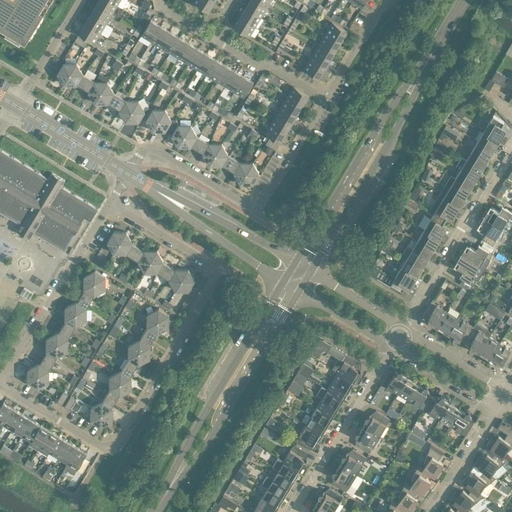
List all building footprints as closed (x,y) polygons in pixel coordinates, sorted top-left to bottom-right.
[(0,0),(0,28),(7,33),(4,37),(20,46),(22,42),(25,44),(43,15),(39,12),(46,0),(0,0)] [(117,5),(109,0),(99,0),(96,5),(112,14),(117,5)] [(147,10),(152,3),(147,0),(143,0),(140,6),(147,10)] [(194,0),(193,2),(209,11),(215,1),(212,0),(194,0)] [(267,8),(254,0),(250,0),(246,8),(261,17),(267,8)] [(91,14),(106,24),(112,14),(96,5),(91,14)] [(261,17),(246,8),(240,17),(256,26),(261,17)] [(146,10),(140,19),(146,22),(151,13),(147,10),(146,10)] [(106,24),(91,14),(85,23),(101,33),(106,24)] [(340,22),(342,18),(334,14),(332,18),(340,22)] [(234,27),(250,36),(256,26),(240,17),(234,27)] [(151,19),(142,35),(151,41),(161,25),(151,19)] [(348,31),(332,21),(327,31),(342,40),(348,31)] [(79,33),(95,42),(101,33),(85,23),(79,33)] [(161,47),(170,31),(161,25),(151,41),(161,47)] [(170,52),(179,37),(170,31),(161,47),(170,52)] [(321,40),(336,50),(342,40),(327,31),(321,40)] [(78,36),(75,41),(85,47),(88,42),(78,36)] [(179,58),(188,42),(179,37),(170,52),(179,58)] [(135,41),(130,38),(125,47),(129,50),(135,41)] [(336,50),(321,40),(315,50),(331,59),(336,50)] [(188,63),(198,48),(188,42),(179,58),(188,63)] [(198,48),(188,63),(198,69),(207,53),(198,48)] [(331,59),(315,50),(310,59),(325,68),(331,59)] [(207,53),(198,69),(207,75),(216,59),(207,53)] [(216,59),(207,75),(216,80),(225,65),(216,59)] [(304,69),(319,78),(325,68),(310,59),(304,69)] [(58,73),(64,84),(77,62),(64,62),(58,73)] [(83,73),(77,62),(64,84),(77,84),(77,83),(83,73)] [(225,65),(216,80),(225,86),(235,70),(225,65)] [(235,70),(225,86),(234,91),(244,76),(235,70)] [(148,71),(145,77),(150,80),(153,75),(148,71)] [(504,86),(509,78),(497,71),(492,79),(504,86)] [(96,81),(83,73),(77,83),(89,91),(96,81)] [(244,97),(254,82),(244,76),(234,91),(244,97)] [(108,81),(96,81),(89,91),(95,102),(108,81)] [(114,92),(108,81),(95,102),(108,103),(108,102),(114,92)] [(309,95),(294,86),(288,95),(303,105),(309,95)] [(126,100),(114,92),(108,102),(120,109),(126,100)] [(483,94),(475,98),(480,105),(487,101),(483,94)] [(282,105),(298,114),(303,105),(288,95),(282,105)] [(139,100),(126,100),(120,109),(120,110),(126,121),(139,100)] [(145,111),(139,100),(126,121),(139,121),(145,111)] [(298,114),(282,105),(276,114),(292,123),(298,114)] [(147,119),(153,130),(166,109),(153,109),(147,119)] [(171,120),(166,109),(153,130),(165,130),(166,130),(173,134),(179,124),(177,119),(171,120)] [(292,123),(276,114),(271,123),(286,132),(292,123)] [(504,121),(493,115),(483,132),(498,141),(504,144),(507,139),(507,140),(508,139),(497,133),(504,121)] [(265,133),(281,142),(286,132),(271,123),(265,133)] [(191,125),(179,124),(173,134),(172,135),(178,146),(191,125)] [(191,146),(191,145),(197,135),(191,125),(178,146),(191,146)] [(454,129),(446,125),(443,131),(450,135),(454,129)] [(492,151),(494,153),(495,151),(493,150),(498,141),(483,132),(478,141),(493,150),(492,151)] [(191,145),(204,153),(210,143),(197,135),(191,145)] [(276,150),(279,145),(269,138),(266,144),(276,150)] [(486,161),(489,162),(490,160),(487,159),(492,151),(493,150),(478,141),(472,150),(487,159),(486,161)] [(203,153),(209,164),(222,143),(210,143),(204,153),(203,153)] [(222,165),(222,164),(228,154),(222,143),(209,164),(222,165)] [(268,146),(265,151),(270,155),(274,149),(268,146)] [(99,208),(72,192),(62,186),(65,180),(52,172),(49,178),(0,148),(0,211),(21,224),(17,230),(30,238),(34,232),(65,251),(85,218),(91,221),(99,208)] [(481,170),(483,171),(484,169),(482,168),(486,161),(487,159),(472,150),(467,159),(481,168),(481,170)] [(222,164),(235,171),(241,162),(228,154),(222,164)] [(476,177),(481,170),(481,168),(467,159),(462,157),(457,166),(461,169),(476,178),(475,179),(477,180),(478,179),(476,177)] [(304,160),(300,167),(305,171),(307,168),(310,163),(304,160)] [(234,172),(240,183),(253,162),(241,162),(235,171),(234,172)] [(253,183),(259,174),(259,173),(253,162),(240,183),(253,183)] [(469,188),(472,190),(473,188),(470,187),(475,179),(476,178),(461,169),(455,178),(470,187),(469,188)] [(464,197),(466,199),(467,197),(465,196),(469,188),(470,187),(455,178),(451,175),(446,184),(465,196),(464,197)] [(461,207),(462,205),(460,204),(464,197),(465,196),(446,184),(440,194),(459,205),(461,207)] [(422,189),(416,186),(409,198),(413,200),(415,201),(422,189)] [(505,191),(501,188),(497,195),(499,196),(502,196),(505,191)] [(465,209),(461,207),(459,205),(440,194),(430,210),(434,213),(445,219),(452,208),(462,214),(463,214),(462,214),(465,209)] [(491,206),(485,216),(484,216),(503,228),(509,218),(511,219),(511,211),(503,206),(500,212),(492,206),(491,206)] [(418,225),(425,229),(424,229),(439,238),(445,242),(448,237),(448,238),(449,237),(438,231),(445,219),(434,213),(431,218),(425,215),(418,225)] [(484,217),(478,228),(479,228),(479,227),(488,233),(484,238),(497,246),(507,230),(503,228),(484,216),(484,217)] [(435,251),(436,249),(434,247),(439,238),(424,229),(419,239),(433,248),(433,249),(435,251)] [(108,241),(114,253),(127,231),(114,231),(108,241)] [(114,253),(126,253),(132,243),(133,242),(127,231),(114,253)] [(385,244),(389,246),(390,247),(394,242),(388,239),(385,244)] [(427,258),(429,260),(430,258),(428,257),(433,249),(433,248),(419,239),(413,248),(428,257),(427,258)] [(126,253),(139,260),(145,250),(132,243),(126,253)] [(461,254),(460,255),(480,267),(483,261),(487,263),(493,253),(480,245),(477,250),(468,245),(468,244),(461,255),(461,254)] [(421,268),(424,269),(425,267),(422,266),(427,258),(428,257),(413,248),(408,245),(402,254),(422,266),(421,268)] [(55,268),(45,261),(44,261),(34,255),(35,255),(34,254),(34,255),(24,249),(24,248),(24,249),(23,248),(23,249),(18,259),(17,258),(17,259),(12,267),(11,267),(12,268),(7,276),(6,275),(6,276),(7,276),(1,286),(0,286),(1,286),(1,287),(0,287),(1,287),(11,293),(21,299),(21,300),(22,299),(32,305),(32,306),(33,305),(32,305),(38,296),(39,296),(38,295),(43,287),(44,287),(43,287),(48,279),(49,279),(49,278),(48,278),(54,268),(55,269),(55,268)] [(139,260),(145,271),(158,250),(145,250),(139,260)] [(145,271),(157,271),(163,262),(164,261),(158,250),(145,271)] [(412,273),(419,277),(420,276),(417,274),(421,268),(422,266),(402,254),(397,263),(402,266),(412,273)] [(485,270),(480,267),(460,255),(461,256),(455,266),(455,267),(455,266),(467,273),(460,283),(471,290),(477,279),(479,280),(485,270)] [(364,261),(359,268),(365,272),(370,264),(364,261)] [(157,271),(170,279),(176,269),(163,262),(157,271)] [(374,265),(368,274),(381,281),(386,273),(374,265)] [(403,288),(412,273),(402,266),(392,283),(402,290),(400,293),(411,299),(414,294),(403,288)] [(170,279),(176,290),(189,269),(176,268),(176,269),(170,279)] [(95,269),(84,276),(106,288),(106,276),(95,269)] [(195,280),(189,269),(176,290),(188,290),(195,280)] [(84,288),(85,289),(95,294),(106,288),(84,276),(84,288)] [(462,288),(458,293),(463,296),(466,291),(462,288)] [(85,289),(78,301),(87,307),(95,294),(85,289)] [(494,302),(498,295),(493,291),(489,299),(494,302)] [(87,307),(78,301),(77,300),(66,307),(87,319),(87,307)] [(432,324),(438,327),(448,311),(442,308),(442,307),(437,304),(432,301),(423,315),(424,315),(425,314),(429,316),(428,318),(430,318),(428,321),(428,322),(427,322),(428,323),(428,324),(429,325),(430,325),(431,325),(432,324)] [(490,302),(485,309),(490,312),(495,305),(490,302)] [(76,325),(87,319),(66,307),(65,319),(66,320),(76,325)] [(169,327),(169,314),(159,308),(148,314),(169,327)] [(448,311),(438,327),(448,333),(457,317),(448,311)] [(147,326),(157,332),(158,333),(169,327),(148,314),(147,326)] [(469,323),(463,320),(457,317),(448,333),(453,337),(453,338),(453,339),(454,339),(454,340),(455,340),(456,340),(457,340),(458,339),(459,337),(460,337),(461,336),(466,339),(465,340),(466,340),(474,326),(469,323)] [(66,320),(59,332),(68,338),(76,325),(66,320)] [(492,333),(476,323),(474,326),(466,340),(467,339),(471,342),(471,343),(472,344),(470,347),(470,348),(470,349),(470,350),(471,350),(472,351),(473,351),(474,350),(475,349),(480,353),(490,337),(492,333)] [(150,345),(157,332),(147,326),(140,339),(150,345)] [(68,338),(59,332),(58,332),(47,338),(68,350),(68,338)] [(490,337),(480,353),(490,359),(500,343),(490,337)] [(47,338),(47,350),(47,351),(57,357),(68,350),(47,338)] [(150,345),(140,339),(129,345),(150,358),(150,345)] [(323,348),(339,358),(342,359),(346,353),(324,339),(323,339),(322,339),(321,339),(320,339),(319,340),(318,341),(311,352),(318,356),(323,348)] [(506,345),(505,346),(500,343),(490,359),(496,362),(495,363),(495,364),(496,365),(497,366),(498,366),(499,366),(499,365),(500,365),(502,362),(503,363),(503,361),(508,364),(507,365),(508,366),(511,358),(511,349),(506,345)] [(129,357),(138,363),(139,364),(150,358),(129,345),(129,357)] [(47,351),(40,363),(50,369),(57,357),(47,351)] [(333,368),(338,371),(354,381),(358,375),(359,376),(360,376),(360,375),(361,375),(361,374),(361,373),(361,372),(361,371),(360,371),(357,369),(362,362),(346,353),(342,359),(339,358),(333,368)] [(131,376),(138,363),(129,357),(121,370),(131,376)] [(50,369),(40,363),(39,362),(28,369),(49,381),(50,369)] [(300,368),(308,373),(311,367),(307,365),(303,362),(300,368)] [(28,369),(28,381),(38,387),(49,381),(28,369)] [(381,383),(383,384),(387,386),(392,390),(392,389),(398,393),(408,377),(402,373),(402,372),(402,371),(402,370),(401,369),(400,369),(399,369),(398,370),(396,373),(390,370),(381,383)] [(132,376),(131,376),(121,370),(110,376),(131,389),(132,376)] [(354,381),(338,371),(333,380),(349,390),(354,381)] [(110,376),(110,384),(110,388),(120,394),(120,395),(131,389),(110,376)] [(408,377),(398,393),(408,399),(417,382),(408,377)] [(303,386),(297,382),(293,380),(287,388),(298,395),(303,386)] [(349,390),(333,380),(327,389),(343,398),(349,390)] [(424,385),(423,386),(417,382),(408,399),(413,402),(418,406),(419,406),(424,409),(432,395),(426,391),(427,388),(428,388),(428,387),(428,386),(427,386),(427,385),(426,385),(425,385),(424,385)] [(110,388),(102,401),(112,407),(120,394),(110,388)] [(343,398),(327,389),(322,397),(338,407),(343,398)] [(63,391),(57,401),(62,405),(68,394),(63,391)] [(440,396),(438,399),(432,395),(424,409),(429,412),(434,415),(435,415),(440,418),(450,402),(444,399),(444,398),(444,397),(444,396),(444,395),(443,395),(442,395),(441,395),(440,395),(440,396)] [(71,396),(65,406),(70,409),(76,399),(71,396)] [(338,407),(322,397),(317,406),(333,416),(338,407)] [(77,411),(81,405),(75,401),(72,407),(77,411)] [(102,401),(91,407),(113,420),(113,407),(112,407),(102,401)] [(4,402),(1,406),(1,407),(0,408),(0,426),(1,428),(4,423),(13,408),(4,402)] [(450,402),(440,418),(450,424),(459,408),(450,402)] [(333,416),(317,406),(312,415),(328,425),(333,416)] [(91,407),(91,419),(102,426),(113,420),(91,407)] [(13,408),(4,423),(13,429),(22,413),(13,408)] [(465,411),(459,408),(450,424),(455,427),(455,428),(461,431),(466,434),(474,420),(468,417),(470,414),(470,413),(470,412),(470,411),(469,411),(469,410),(468,410),(467,410),(466,410),(465,411)] [(366,419),(367,419),(363,425),(380,435),(386,424),(390,418),(376,410),(372,417),(369,415),(368,415),(367,415),(366,415),(366,416),(365,417),(365,418),(366,419)] [(22,413),(13,429),(22,434),(32,419),(22,413)] [(328,425),(312,415),(306,424),(322,433),(328,425)] [(271,416),(267,423),(273,427),(278,420),(271,416)] [(32,419),(22,434),(32,440),(41,424),(32,419)] [(491,437),(486,445),(496,452),(496,451),(503,456),(503,455),(511,446),(511,425),(502,419),(497,427),(507,433),(504,438),(499,435),(495,440),(491,437)] [(41,424),(32,440),(29,444),(38,450),(50,430),(41,424)] [(303,429),(296,441),(309,449),(314,442),(316,443),(317,444),(318,444),(319,444),(319,443),(320,443),(320,442),(320,441),(320,440),(319,439),(322,433),(306,424),(303,429)] [(357,435),(360,437),(355,444),(369,452),(373,446),(380,435),(363,425),(360,431),(359,431),(358,430),(357,431),(356,432),(356,433),(356,434),(356,435),(357,435)] [(264,428),(261,431),(267,435),(270,429),(265,426),(264,428)] [(50,430),(38,450),(47,455),(50,451),(59,435),(50,430)] [(59,435),(50,451),(59,456),(69,441),(59,435)] [(68,462),(69,462),(78,447),(69,441),(59,456),(68,462)] [(261,452),(263,448),(255,443),(250,452),(254,454),(257,449),(261,452)] [(294,443),(290,449),(287,455),(284,461),(300,470),(304,464),(304,465),(305,465),(306,465),(307,464),(307,463),(308,463),(308,462),(307,462),(307,461),(307,460),(306,460),(304,459),(308,451),(294,443)] [(438,479),(444,471),(439,468),(443,463),(438,459),(444,451),(431,443),(423,467),(423,468),(429,472),(438,479)] [(1,448),(0,450),(6,453),(10,455),(13,450),(9,448),(4,444),(1,448)] [(402,445),(399,451),(404,453),(407,448),(402,445)] [(68,462),(68,463),(65,468),(75,474),(77,469),(83,472),(90,460),(85,457),(87,452),(78,447),(69,462),(68,462)] [(343,458),(340,464),(357,474),(363,463),(363,462),(367,457),(353,448),(349,455),(346,454),(345,453),(344,453),(343,454),(342,454),(342,455),(342,456),(342,457),(343,457),(343,458)] [(394,457),(400,460),(403,454),(398,451),(394,457)] [(479,455),(474,463),(484,470),(491,474),(508,459),(503,455),(503,456),(496,451),(496,452),(492,457),(487,453),(484,458),(479,455)] [(274,466),(279,469),(295,479),(300,470),(284,461),(279,457),(274,466)] [(333,473),(334,474),(336,475),(332,482),(346,491),(350,485),(357,474),(340,464),(336,469),(335,469),(334,469),(333,469),(333,470),(333,471),(333,472),(333,473)] [(425,497),(431,489),(427,486),(430,481),(425,477),(429,472),(423,468),(423,467),(418,464),(410,485),(417,490),(416,490),(420,493),(425,497)] [(49,465),(43,475),(47,477),(50,472),(53,467),(49,465)] [(274,478),(290,488),(295,479),(279,469),(274,478)] [(467,473),(462,481),(472,488),(478,492),(479,492),(491,482),(495,487),(500,483),(495,478),(496,477),(491,474),(484,470),(480,475),(475,471),(472,476),(467,473)] [(268,487),(284,496),(290,488),(274,478),(268,487)] [(410,485),(405,481),(397,502),(403,507),(407,510),(409,511),(413,511),(418,507),(414,503),(418,499),(416,498),(420,493),(416,490),(417,490),(410,485)] [(232,482),(229,487),(233,489),(238,492),(241,487),(232,482)] [(229,487),(225,492),(234,497),(237,493),(232,490),(233,489),(229,487)] [(263,495),(279,505),(284,496),(268,487),(263,495)] [(320,496),(320,497),(317,502),(332,511),(333,511),(340,501),(343,495),(330,487),(325,494),(323,492),(322,492),(321,492),(320,492),(319,493),(319,494),(319,495),(319,496),(320,496)] [(455,491),(450,499),(459,506),(466,510),(484,496),(479,492),(478,492),(472,488),(468,493),(463,489),(459,494),(455,491)] [(258,504),(270,511),(274,511),(279,505),(263,495),(258,504)] [(397,502),(392,498),(386,511),(405,511),(407,510),(403,507),(397,502)] [(355,500),(352,506),(359,510),(362,504),(355,500)] [(310,511),(332,511),(317,502),(313,508),(312,508),(311,508),(310,508),(310,509),(309,509),(309,510),(309,511),(310,511)]
